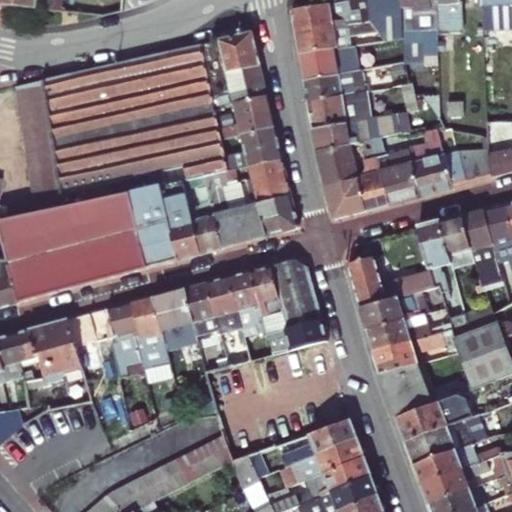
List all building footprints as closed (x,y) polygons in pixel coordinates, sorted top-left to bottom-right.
[(4,0),(4,9),(69,15),(71,4),(45,1),(45,0),(4,0)] [(71,0),(71,4),(69,15),(84,16),(85,0),(71,0)] [(349,0),(296,9),(300,31),(357,21),(363,20),(361,9),(354,10),(352,0),(349,0)] [(383,0),(373,0),(374,18),(388,39),(408,68),(406,14),(406,8),(384,8),(383,0)] [(443,51),(442,33),(440,0),(405,0),(406,8),(406,14),(427,13),(429,52),(443,51)] [(440,0),(442,33),(453,33),(453,18),(467,17),(467,1),(465,1),(465,0),(440,0)] [(511,0),(487,0),(488,14),(496,13),(496,5),(511,4),(511,0)] [(511,4),(496,5),(496,13),(511,12),(511,4)] [(468,33),(467,17),(453,18),(453,33),(468,33)] [(374,18),(363,20),(365,36),(376,34),(374,18)] [(304,52),(339,47),(354,44),(353,34),(359,33),(357,21),(300,31),(304,52)] [(209,45),(216,77),(268,65),(261,35),(261,34),(260,33),(259,33),(257,33),(209,45)] [(388,39),(359,44),(361,53),(390,49),(388,39)] [(209,45),(53,81),(56,97),(57,110),(59,123),(61,133),(61,136),(63,149),(64,162),(65,165),(66,175),(67,177),(149,159),(155,188),(165,186),(190,181),(212,176),(234,171),(228,142),(226,129),(219,95),(216,77),(209,45)] [(343,72),(339,47),(304,52),(309,78),(343,72)] [(343,72),(309,78),(313,100),(359,91),(358,86),(388,80),(387,70),(394,69),(393,63),(343,72)] [(268,65),(216,77),(219,95),(239,91),(242,105),(276,96),(268,65)] [(26,87),(28,101),(56,97),(53,81),(26,87)] [(359,91),(313,100),(318,126),(351,119),(350,109),(374,104),(372,89),(359,91)] [(276,96),(242,105),(246,124),(226,129),(228,142),(240,139),(250,137),(283,128),(276,96)] [(28,101),(30,113),(57,110),(56,97),(28,101)] [(30,113),(32,126),(59,123),(57,110),(30,113)] [(318,126),(322,150),(355,143),(361,141),(376,138),(410,130),(408,122),(395,125),(379,122),(362,125),(361,117),(351,119),(318,126)] [(32,126),(34,140),(48,138),(48,136),(61,133),(59,123),(32,126)] [(257,166),(291,159),(283,128),(250,137),(257,166)] [(433,144),(414,149),(417,163),(426,196),(472,184),(465,151),(461,151),(449,154),(442,129),(430,132),(433,144)] [(48,138),(50,151),(63,149),(61,136),(48,138)] [(34,140),(35,153),(50,151),(48,138),(34,140)] [(367,154),(380,151),(376,138),(361,141),(362,148),(366,147),(367,154)] [(240,139),(228,142),(234,171),(243,169),(239,154),(243,153),(240,139)] [(322,150),(330,185),(363,177),(355,143),(322,150)] [(465,151),(472,184),(497,177),(495,155),(495,147),(465,151)] [(50,151),(53,164),(64,162),(63,149),(50,151)] [(35,153),(37,166),(53,164),(50,151),(35,153)] [(511,151),(495,155),(497,177),(511,172),(511,151)] [(257,166),(264,198),(298,189),(291,159),(257,166)] [(417,163),(385,171),(393,204),(426,196),(417,163)] [(47,168),(53,167),(53,164),(37,166),(39,179),(49,178),(47,168)] [(65,165),(53,167),(47,168),(49,178),(66,175),(65,165)] [(371,210),(393,204),(385,171),(383,165),(372,168),(364,177),(363,177),(371,210)] [(235,176),(234,171),(212,176),(213,183),(215,191),(237,186),(237,184),(244,182),(242,174),(235,176)] [(39,180),(41,193),(68,189),(67,177),(66,175),(49,178),(39,179),(39,180)] [(190,181),(192,187),(213,183),(212,176),(190,181)] [(371,210),(363,177),(330,185),(337,216),(340,218),(371,210)] [(165,186),(185,260),(210,254),(201,220),(192,187),(190,181),(165,186)] [(0,192),(8,194),(10,183),(0,182),(0,192)] [(155,188),(110,198),(132,275),(185,260),(165,186),(155,188)] [(68,189),(41,193),(42,201),(55,201),(56,210),(71,207),(68,189)] [(298,189),(264,198),(265,202),(299,193),(298,189)] [(299,193),(265,202),(274,237),(306,228),(307,226),(299,193)] [(45,213),(67,292),(132,275),(110,198),(71,207),(56,210),(45,213)] [(45,213),(56,210),(55,201),(42,201),(44,213),(45,213)] [(265,202),(222,214),(231,249),(274,237),(265,202)] [(511,205),(492,211),(501,245),(505,262),(511,259),(511,205)] [(478,251),(501,245),(492,211),(469,217),(478,251)] [(27,303),(67,292),(45,213),(44,213),(5,221),(16,262),(27,303)] [(222,214),(201,220),(210,254),(231,249),(222,214)] [(469,217),(448,222),(459,265),(460,269),(481,264),(481,262),(478,251),(469,217)] [(459,265),(448,222),(426,228),(437,271),(442,289),(447,287),(449,294),(457,292),(452,275),(449,273),(448,267),(459,265)] [(367,307),(442,289),(437,271),(388,284),(380,255),(353,262),(367,307)] [(495,258),(481,262),(481,264),(486,281),(500,277),(495,258)] [(0,310),(27,303),(16,262),(0,259),(0,310)] [(278,266),(296,328),(329,319),(315,268),(302,260),(278,266)] [(272,320),(275,334),(296,328),(278,266),(259,272),(272,320)] [(272,320),(259,272),(237,278),(250,325),(272,320)] [(237,278),(215,284),(228,331),(250,325),(237,278)] [(215,284),(192,290),(204,334),(205,337),(228,331),(215,284)] [(367,307),(374,330),(427,317),(424,303),(450,297),(449,294),(447,287),(442,289),(367,307)] [(161,299),(173,343),(204,334),(192,290),(161,299)] [(142,332),(148,358),(149,362),(176,356),(173,343),(161,299),(140,304),(148,330),(142,332)] [(140,304),(115,311),(122,337),(119,345),(125,368),(139,364),(138,361),(148,358),(142,332),(148,330),(140,304)] [(498,307),(474,317),(475,321),(479,332),(503,321),(498,307)] [(76,321),(90,368),(90,372),(107,367),(101,343),(122,337),(115,311),(76,321)] [(427,317),(374,330),(381,351),(459,331),(457,322),(451,322),(452,327),(437,331),(433,315),(427,317)] [(329,319),(296,328),(275,334),(277,339),(282,356),(325,344),(334,341),(329,319)] [(462,320),(457,322),(459,331),(462,340),(479,332),(475,321),(464,325),(462,320)] [(73,372),(90,368),(76,321),(38,332),(44,358),(49,357),(52,383),(68,379),(73,372)] [(388,374),(414,443),(455,428),(484,418),(511,406),(511,343),(503,321),(479,332),(462,340),(463,343),(466,354),(482,390),(488,407),(483,409),(482,406),(477,408),(472,394),(441,405),(426,365),(388,374)] [(459,331),(381,351),(388,374),(426,365),(422,353),(463,343),(462,340),(459,331)] [(38,332),(4,340),(12,366),(27,362),(44,358),(38,332)] [(277,339),(255,345),(260,362),(282,356),(277,339)] [(12,366),(4,340),(0,341),(0,444),(4,449),(30,427),(56,410),(35,414),(31,379),(27,362),(12,366)] [(238,368),(260,362),(255,345),(254,341),(239,345),(242,357),(235,359),(238,368)] [(488,407),(482,390),(472,394),(477,408),(482,406),(483,409),(488,407)] [(341,422),(280,445),(287,465),(294,462),(357,437),(350,418),(341,422)] [(455,428),(463,451),(480,445),(492,440),(484,418),(455,428)] [(414,443),(422,466),(463,451),(455,428),(414,443)] [(95,506),(88,511),(140,511),(155,504),(237,461),(228,436),(95,506)] [(310,478),(364,456),(357,437),(294,462),(301,481),(310,478)] [(422,466),(429,485),(486,464),(490,463),(488,457),(484,458),(480,445),(463,451),(422,466)] [(264,451),(253,455),(261,475),(271,471),(264,451)] [(261,475),(253,455),(238,461),(249,488),(264,480),(261,475)] [(511,476),(511,462),(509,455),(502,458),(505,467),(501,469),(505,479),(511,476)] [(276,511),(300,503),(371,475),(364,456),(310,478),(313,487),(294,495),(273,503),(274,506),(276,511)] [(429,485),(436,504),(478,489),(474,480),(490,474),(486,464),(429,485)] [(303,511),(335,500),(338,509),(378,493),(371,475),(300,503),(303,511)] [(269,494),(264,480),(249,488),(259,511),(263,511),(274,506),(273,503),(269,494)] [(290,485),(269,494),(273,503),(294,495),(290,485)] [(436,504),(439,511),(472,511),(493,504),(486,486),(478,489),(436,504)] [(385,511),(378,493),(338,509),(330,511),(385,511)]
